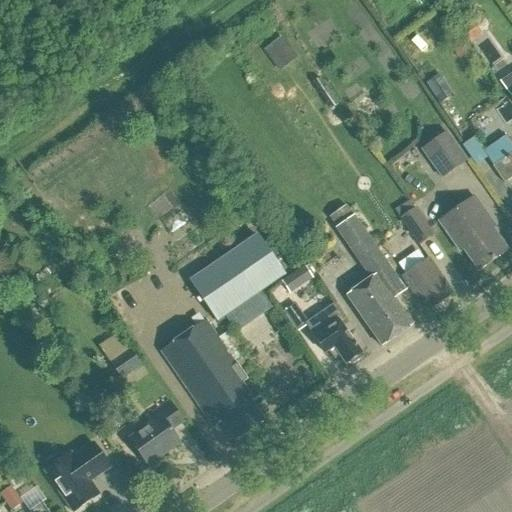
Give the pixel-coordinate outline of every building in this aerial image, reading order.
[(296,61),(280,39),(261,53),(276,75),(296,61)] [(511,75),(499,84),(511,101),(511,75)] [(438,76),(425,84),(439,104),(452,96),(438,76)] [(481,134),(488,129),(483,122),(492,116),(482,101),(466,111),(481,134)] [(466,162),(447,134),(422,151),(442,179),(466,162)] [(493,168),(505,160),(494,144),(482,152),(493,168)] [(511,154),(505,160),(493,168),(504,184),(511,178),(511,154)] [(474,198),(438,223),(459,253),(462,251),(477,272),(507,252),(492,230),(494,228),(474,198)] [(381,348),(412,327),(393,299),(404,292),(343,205),(326,217),(368,277),(343,294),(381,348)] [(413,210),(398,221),(418,249),(433,239),(413,210)] [(184,274),(217,322),(283,276),(250,228),(184,274)] [(401,277),(422,308),(427,304),(430,309),(446,298),(442,293),(448,289),(428,259),(401,277)] [(305,269),(282,284),(290,297),(313,282),(305,269)] [(290,300),(281,305),(291,321),(300,316),(290,300)] [(304,326),(313,340),(314,340),(325,355),(328,354),(335,364),(340,361),(344,366),(345,364),(351,366),(358,361),(358,355),(360,354),(339,324),(343,321),(333,306),(304,326)] [(205,322),(160,352),(212,428),(221,422),(234,442),(263,422),(249,403),(251,401),(240,384),(245,381),(205,322)] [(229,356),(242,346),(226,323),(212,333),(229,356)] [(112,371),(120,383),(140,368),(132,357),(112,371)] [(127,439),(147,467),(181,443),(172,430),(184,422),(168,399),(144,417),(149,423),(127,439)] [(73,511),(97,496),(88,482),(108,469),(91,444),(71,458),(69,455),(42,473),(69,511),(73,511)] [(11,485),(0,492),(0,494),(11,511),(23,503),(11,485)]
